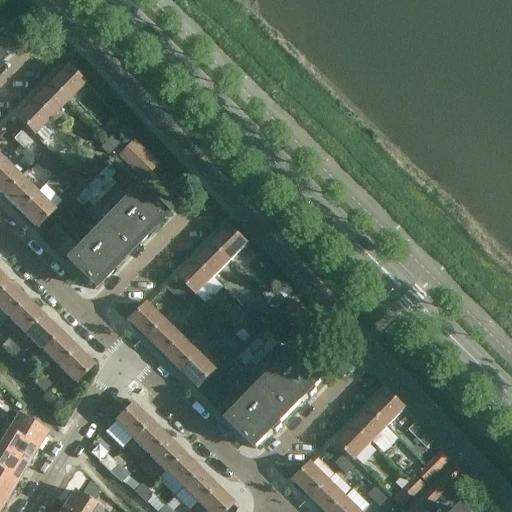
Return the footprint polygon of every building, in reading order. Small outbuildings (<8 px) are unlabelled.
[(65,67),(49,84),(66,101),(83,84),(65,67)] [(49,84),(42,90),(32,101),(50,118),(66,101),(49,84)] [(32,101),(22,111),(15,118),(33,136),(50,118),(32,101)] [(18,145),(26,137),(20,131),(13,139),(18,145)] [(26,137),(18,145),(24,150),(32,142),(26,137)] [(107,142),(114,149),(119,144),(112,137),(107,142)] [(158,165),(133,141),(117,156),(142,181),(158,165)] [(114,149),(107,142),(101,148),(108,154),(114,149)] [(73,175),(81,182),(82,183),(98,168),(90,159),(79,170),(73,175)] [(18,178),(1,161),(0,162),(0,194),(1,195),(18,178)] [(52,177),(60,170),(54,165),(47,172),(52,177)] [(82,206),(87,201),(92,206),(114,184),(109,179),(114,174),(107,167),(75,199),(82,206)] [(66,177),(60,170),(52,177),(58,184),(57,185),(68,197),(78,187),(67,176),(66,177)] [(35,194),(18,178),(1,195),(18,212),(35,194)] [(100,227),(127,253),(144,236),(148,239),(149,238),(148,238),(153,232),(152,228),(162,218),(163,219),(164,218),(136,190),(100,227)] [(52,211),(35,194),(18,212),(35,228),(52,211)] [(100,227),(65,263),(93,290),(94,289),(93,288),(109,272),(113,275),(114,274),(113,273),(119,267),(118,263),(127,253),(100,227)] [(230,262),(247,245),(229,227),(212,244),(230,262)] [(213,279),(230,262),(212,244),(196,261),(213,279)] [(186,271),(179,278),(197,296),(207,306),(223,289),(213,279),(196,261),(186,271)] [(0,292),(8,284),(0,276),(0,292)] [(182,306),(190,297),(173,281),(165,289),(182,306)] [(0,292),(0,310),(7,318),(24,300),(8,284),(0,292)] [(190,297),(182,306),(188,312),(196,303),(190,297)] [(268,303),(276,310),(281,304),(274,297),(268,303)] [(7,318),(24,335),(41,317),(24,300),(7,318)] [(304,341),(320,326),(296,301),(280,317),(304,341)] [(276,310),(268,303),(263,308),(270,315),(276,310)] [(165,321),(148,305),(131,323),(147,339),(165,321)] [(24,335),(41,351),(58,333),(41,317),(24,335)] [(237,336),(243,343),(245,344),(261,327),(253,319),(237,336)] [(182,338),(165,321),(147,339),(164,356),(182,338)] [(216,337),(223,330),(217,324),(210,331),(216,337)] [(270,327),(238,360),(244,366),(249,361),(255,366),(277,344),(271,339),(277,333),(270,327)] [(223,330),(216,337),(221,342),(228,335),(223,330)] [(41,351),(57,367),(74,349),(58,333),(41,351)] [(198,354),(182,338),(164,356),(181,372),(198,354)] [(7,352),(15,345),(9,339),(1,347),(7,352)] [(15,345),(7,352),(13,359),(21,351),(15,345)] [(92,366),(74,349),(57,367),(74,384),(92,366)] [(263,387),(290,414),(307,396),(311,400),(312,398),(311,398),(317,392),(316,388),(325,378),(326,379),(327,378),(299,350),(263,387)] [(181,372),(187,378),(198,389),(216,371),(198,354),(181,372)] [(38,387),(38,386),(46,379),(40,374),(32,381),(38,387)] [(46,379),(38,386),(38,387),(44,393),(52,385),(46,379)] [(228,423),(256,450),(257,449),(256,448),(272,432),(276,435),(277,434),(276,433),(282,428),(281,423),(290,414),(263,387),(228,423)] [(387,427),(404,410),(404,409),(387,392),(370,409),(387,427)] [(148,422),(143,416),(132,406),(114,423),(131,439),(148,422)] [(371,443),(387,427),(370,409),(353,426),(371,443)] [(16,417),(6,433),(35,452),(36,450),(39,449),(43,443),(42,440),(45,435),(16,417)] [(165,438),(156,429),(148,422),(131,439),(148,456),(165,438)] [(337,443),(354,460),(371,443),(353,426),(337,443)] [(6,433),(0,442),(0,451),(25,467),(29,462),(31,461),(35,456),(34,453),(35,452),(6,433)] [(182,454),(165,438),(148,456),(164,472),(182,454)] [(0,451),(0,473),(16,483),(17,482),(19,481),(23,475),(22,472),(25,467),(0,451)] [(435,457),(443,466),(448,460),(440,452),(435,457)] [(164,472),(181,489),(199,471),(182,454),(164,472)] [(104,467),(111,459),(106,455),(99,462),(104,467)] [(341,470),(348,462),(343,457),(335,464),(341,470)] [(429,463),(438,471),(443,466),(435,457),(429,463)] [(111,459),(104,467),(111,474),(122,483),(128,477),(116,468),(118,466),(111,459)] [(348,462),(341,470),(346,475),(353,468),(348,462)] [(424,469),(432,477),(438,471),(429,463),(424,469)] [(294,482),(311,499),(328,481),(311,464),(294,482)] [(425,511),(442,495),(462,474),(454,466),(434,487),(408,511),(425,511)] [(432,477),(424,469),(418,474),(426,483),(432,477)] [(181,489),(198,506),(216,488),(199,471),(181,489)] [(0,473),(0,495),(6,499),(9,494),(12,494),(15,488),(14,485),(16,483),(0,473)] [(142,484),(140,486),(128,477),(122,483),(134,492),(140,497),(147,489),(142,484)] [(410,482),(418,491),(424,485),(415,477),(410,482)] [(311,499),(317,505),(324,511),(330,511),(345,498),(328,481),(311,499)] [(405,488),(413,496),(418,491),(410,482),(405,488)] [(204,511),(224,511),(232,504),(216,488),(198,506),(204,511)] [(413,496),(405,488),(399,494),(407,502),(413,496)] [(146,504),(154,496),(147,489),(140,497),(146,504)] [(373,502),(380,495),(375,489),(368,497),(373,502)] [(61,509),(66,511),(100,511),(101,511),(71,493),(70,495),(67,495),(64,501),(64,504),(61,509)] [(407,502),(399,494),(394,499),(402,508),(407,502)] [(380,495),(373,502),(379,508),(386,501),(380,495)] [(330,511),(359,511),(345,498),(330,511)]
